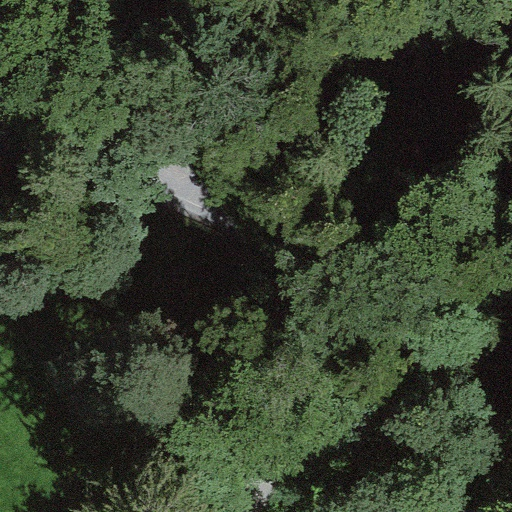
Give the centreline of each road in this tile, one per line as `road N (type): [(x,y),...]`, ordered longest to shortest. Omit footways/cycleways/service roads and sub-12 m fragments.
road 1 (track): [(246,511),(317,365),(320,294),(289,242),(223,194)]
road 2 (track): [(0,128),(223,194)]
road 3 (track): [(108,0),(138,41),(176,180)]
